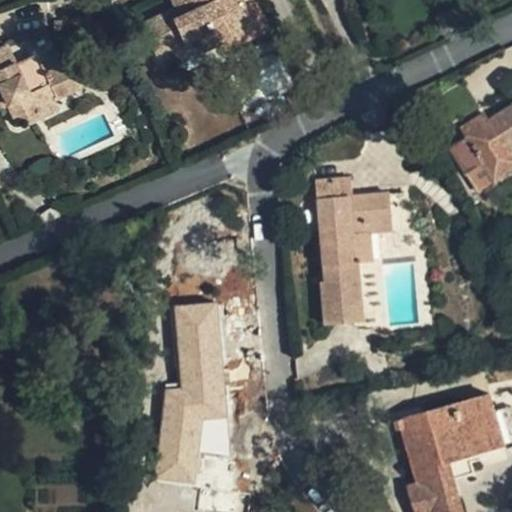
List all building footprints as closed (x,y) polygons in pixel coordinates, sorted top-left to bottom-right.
[(155,54),(198,35),(201,34),(196,26),(208,21),(219,45),(257,27),(244,1),(246,0),(175,0),(178,6),(141,24),(155,54)] [(201,34),(198,35),(206,52),(219,45),(208,21),(196,26),(201,34)] [(0,93),(3,92),(9,105),(18,124),(28,119),(40,114),(36,107),(56,99),(73,91),(71,86),(87,79),(78,57),(62,65),(48,34),(31,41),(30,37),(9,47),(6,43),(0,45),(0,93)] [(90,84),(87,79),(71,86),(73,91),(90,84)] [(3,92),(0,93),(0,109),(9,105),(3,92)] [(40,114),(28,119),(31,125),(62,112),(56,99),(36,107),(40,114)] [(483,115),(460,129),(466,140),(450,150),(466,176),(470,174),(483,165),(492,179),(511,166),(511,154),(509,151),(511,149),(511,148),(508,141),(511,138),(511,107),(488,122),(483,115)] [(483,165),(470,174),(478,188),(492,179),(483,165)] [(352,180),(339,181),(341,199),(354,198),(352,180)] [(341,199),(339,181),(317,183),(326,284),(322,285),(325,326),(354,323),(353,308),(364,308),(360,263),(357,236),(373,235),(394,233),(390,195),(354,198),(341,199)] [(374,263),(373,235),(357,236),(360,263),(374,263)] [(174,304),(178,384),(156,386),(162,483),(200,481),(198,454),(228,452),(220,301),(174,304)] [(353,308),(354,323),(365,322),(364,308),(353,308)] [(421,452),(410,456),(418,485),(410,487),(416,511),(463,511),(450,463),(506,447),(496,413),(491,395),(392,424),(395,432),(403,430),(406,440),(417,438),(421,452)] [(496,413),(506,447),(511,446),(502,411),(496,413)] [(406,440),(410,456),(421,452),(417,438),(406,440)]
